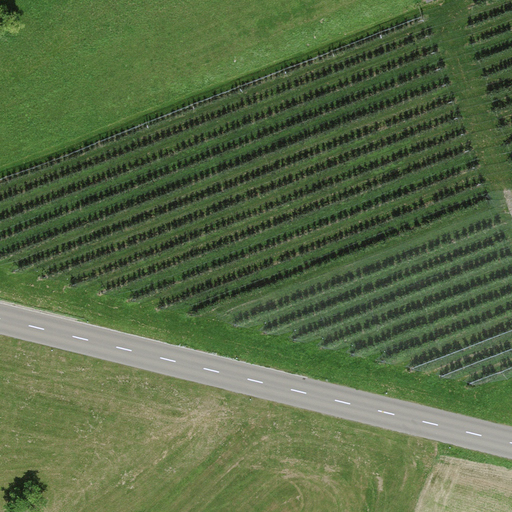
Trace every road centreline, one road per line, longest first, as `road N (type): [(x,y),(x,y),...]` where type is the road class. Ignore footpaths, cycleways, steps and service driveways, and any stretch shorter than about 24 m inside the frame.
road 1 (tertiary): [(511,448),(0,321)]
road 2 (track): [(511,214),(233,316),(208,373)]
